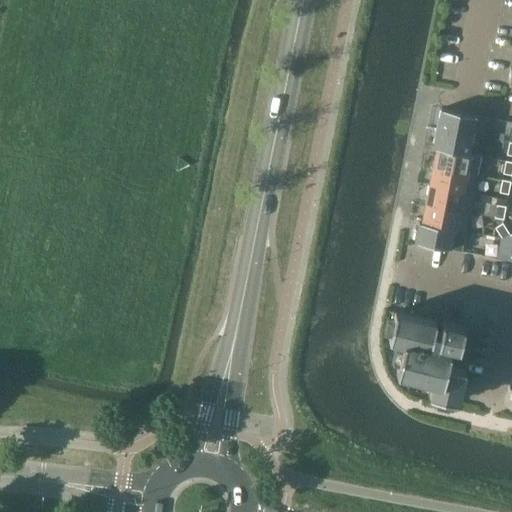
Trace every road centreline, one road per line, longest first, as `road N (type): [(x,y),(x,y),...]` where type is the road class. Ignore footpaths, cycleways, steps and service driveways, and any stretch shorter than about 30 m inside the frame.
road 1 (tertiary): [(231,353),(306,0)]
road 2 (residential): [(511,295),(388,272)]
